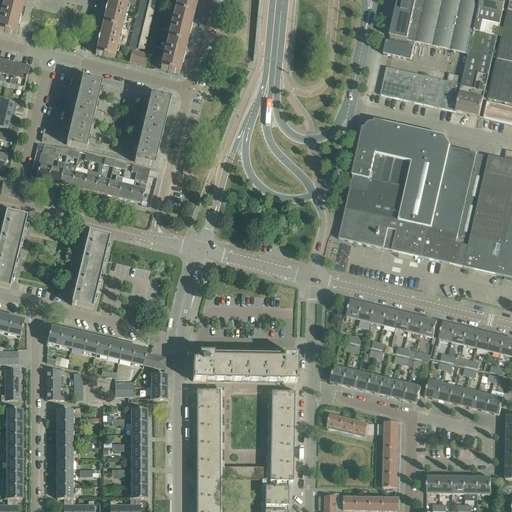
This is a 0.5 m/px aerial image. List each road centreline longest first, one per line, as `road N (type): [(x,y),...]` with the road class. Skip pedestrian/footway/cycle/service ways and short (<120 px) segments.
road 1 (residential): [(203,249),(182,341),(178,511)]
road 2 (residential): [(309,511),(312,277)]
road 3 (residential): [(35,511),(35,305)]
road 4 (unclassified): [(511,325),(312,277)]
road 5 (residential): [(411,463),(480,465),(491,449),(491,436),(478,429),(414,416)]
road 6 (residential): [(349,106),(511,143)]
road 7 (residential): [(14,205),(51,56)]
road 8 (residential): [(252,115),(227,163),(203,249)]
road 9 (residential): [(189,89),(51,56)]
road 10 (residential): [(152,238),(14,205)]
road 11 (secondary): [(252,115),(245,156),(258,186),(283,199),(312,195)]
road 12 (residential): [(156,334),(35,305)]
road 13 (secondary): [(349,106),(327,135),(303,140),(283,127),(271,92)]
